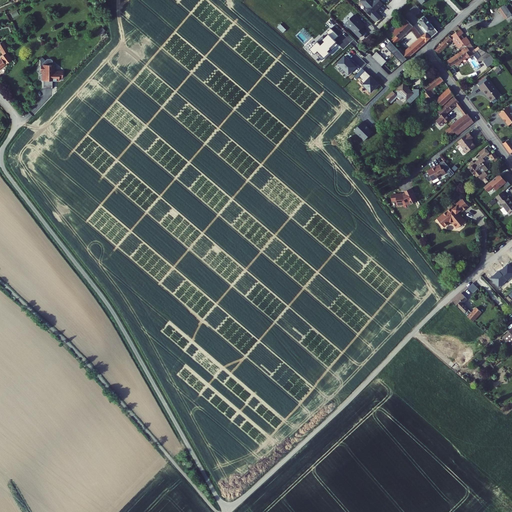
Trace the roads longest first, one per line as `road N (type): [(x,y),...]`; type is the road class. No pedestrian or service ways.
road 1 (unclassified): [(226,507),(111,308),(4,169),(1,152),(18,121)]
road 2 (unclassified): [(511,243),(226,507)]
road 3 (unclassified): [(479,0),(429,52),(511,164)]
